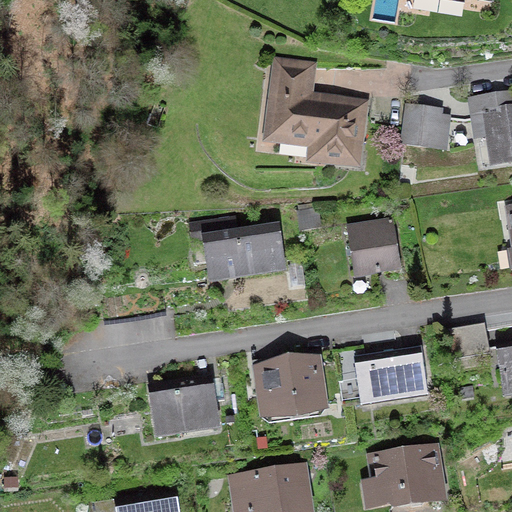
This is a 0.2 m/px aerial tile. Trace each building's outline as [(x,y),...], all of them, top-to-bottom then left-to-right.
[(311,68),(278,64),(269,139),(297,142),(298,132),(322,135),(319,160),(356,164),(363,106),(307,99),(311,68)] [(439,117),(408,113),(403,145),(435,149),(435,148),(445,149),(448,129),(438,128),(439,117)] [(511,113),(488,117),(495,164),(511,161),(511,113)] [(317,211),(299,214),(301,227),(319,224),(317,211)] [(219,271),(283,261),(278,226),(236,232),(234,218),(190,224),(197,264),(218,261),(219,271)] [(392,221),(348,228),(355,272),(373,270),(374,274),(400,270),(392,221)] [(302,264),(288,266),(291,288),(305,286),(302,264)] [(485,329),(450,335),(455,360),(489,354),(485,329)] [(511,344),(498,347),(504,387),(511,385),(511,344)] [(355,358),(362,402),(410,395),(408,385),(424,383),(419,349),(355,358)] [(277,358),(252,362),(254,376),(264,375),(268,405),(280,413),(316,408),(321,403),(316,368),(311,368),(306,364),(292,366),(289,364),(288,366),(278,367),(277,358)] [(151,388),(158,437),(182,434),(181,424),(216,419),(213,402),(224,400),(221,377),(151,388)] [(425,502),(440,500),(433,451),(373,460),(378,489),(331,497),(333,511),(383,511),(382,504),(420,498),(425,502)] [(306,511),(300,472),(236,481),(240,511),(306,511)] [(177,511),(174,489),(95,502),(96,511),(177,511)]
